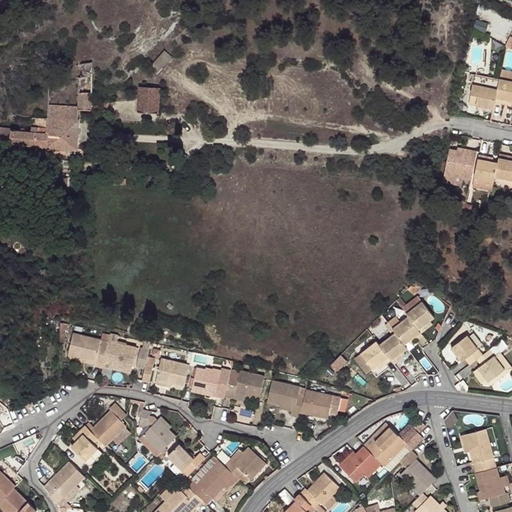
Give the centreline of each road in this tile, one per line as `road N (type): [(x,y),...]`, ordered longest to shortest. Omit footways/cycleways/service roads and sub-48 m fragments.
road 1 (track): [(452,122),(365,150),(103,137)]
road 2 (residential): [(307,462),(270,430),(199,418),(180,397),(93,388),(51,415)]
road 3 (residential): [(426,398),(383,407),(307,462)]
road 4 (residential): [(426,398),(464,511)]
